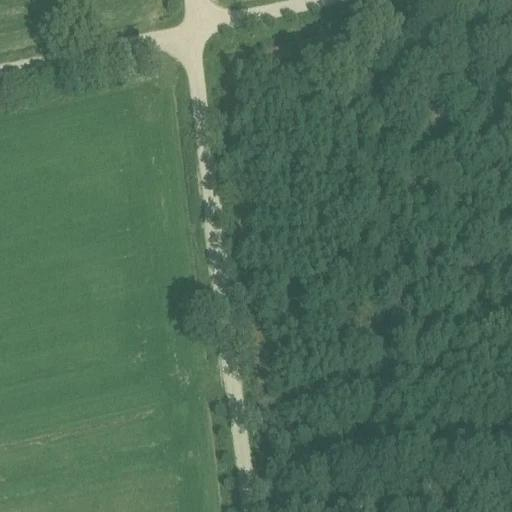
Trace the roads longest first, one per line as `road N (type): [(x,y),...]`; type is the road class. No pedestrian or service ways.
road 1 (track): [(191,29),(251,511)]
road 2 (track): [(0,73),(191,29)]
road 3 (track): [(191,29),(322,0)]
